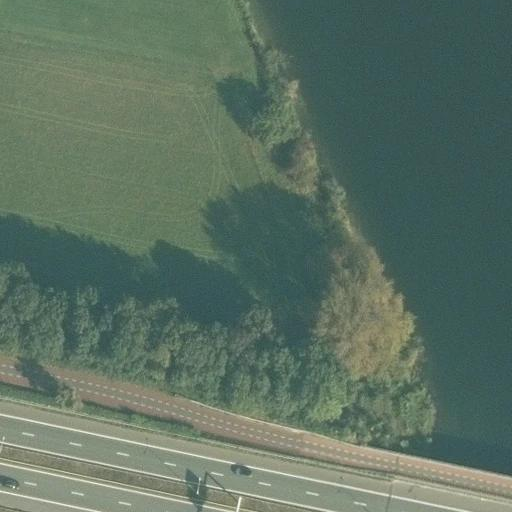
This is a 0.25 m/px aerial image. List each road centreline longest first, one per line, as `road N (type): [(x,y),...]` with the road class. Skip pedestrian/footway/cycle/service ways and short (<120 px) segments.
road 1 (unclassified): [(511,492),(0,374)]
road 2 (trunk): [(391,511),(0,429)]
road 3 (trunk): [(0,479),(154,511)]
